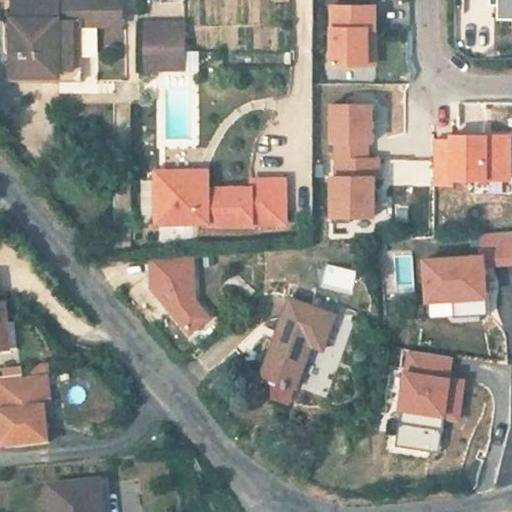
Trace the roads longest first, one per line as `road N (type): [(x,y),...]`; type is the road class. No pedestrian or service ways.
road 1 (residential): [(0,174),(294,511)]
road 2 (residential): [(428,0),(428,59),(454,82),(511,80)]
